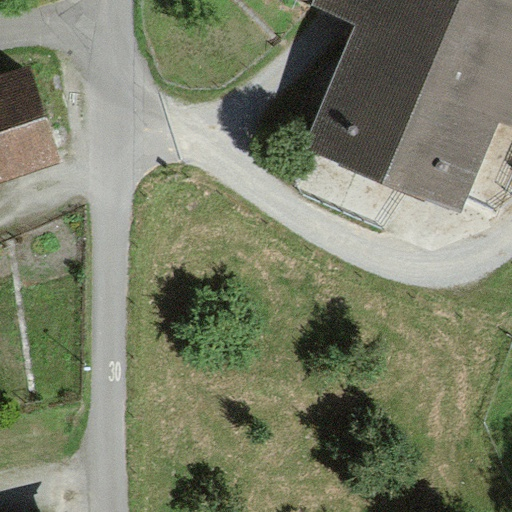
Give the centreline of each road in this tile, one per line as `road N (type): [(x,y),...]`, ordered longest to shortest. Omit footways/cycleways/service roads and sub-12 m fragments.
road 1 (residential): [(113,19),(111,511)]
road 2 (track): [(112,83),(338,243),(446,275),(511,223)]
